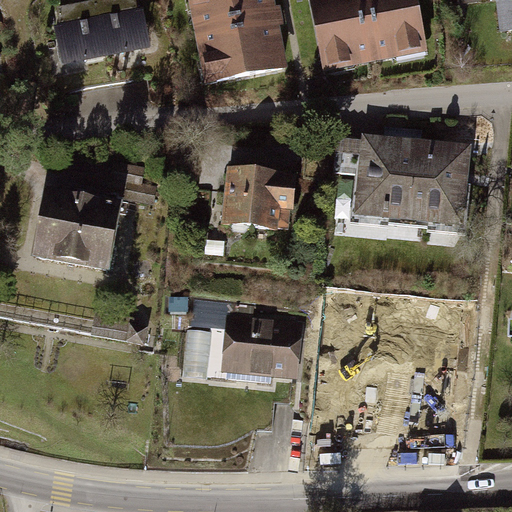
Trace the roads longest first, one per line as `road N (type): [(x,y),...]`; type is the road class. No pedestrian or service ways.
road 1 (residential): [(0,137),(176,115),(511,93)]
road 2 (secondary): [(0,473),(141,498),(269,500)]
road 3 (secondary): [(269,500),(511,486)]
